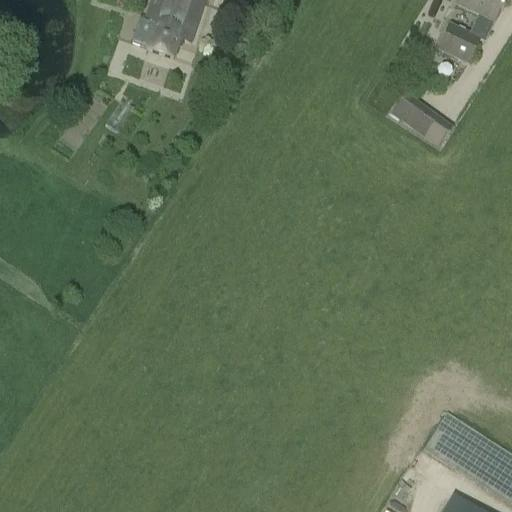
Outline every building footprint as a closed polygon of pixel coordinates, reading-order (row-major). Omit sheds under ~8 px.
[(152,0),(144,24),(154,27),(146,53),(172,62),(179,42),(190,46),(204,0),(152,0)] [(486,43),(494,26),(505,0),(459,0),(456,9),(477,18),(469,35),(448,26),(436,53),(468,68),(480,40),(486,43)] [(390,115),(423,138),(438,119),(402,93),(390,115)] [(119,101),(109,125),(122,130),(132,107),(119,101)] [(476,511),(452,498),(443,511),(476,511)]
